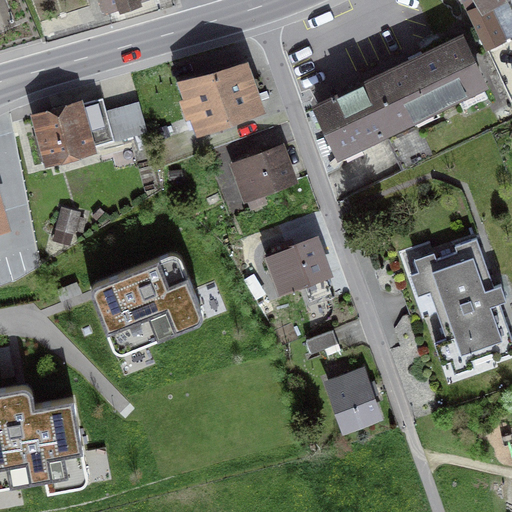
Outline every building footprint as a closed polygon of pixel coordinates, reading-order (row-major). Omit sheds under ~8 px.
[(99,0),(106,16),(151,0),(99,0)] [(501,38),(482,6),(478,0),(461,0),(488,46),(501,38)] [(481,82),(457,32),(313,102),(338,152),(481,82)] [(251,64),(179,85),(195,140),(267,119),(251,64)] [(101,99),(40,115),(51,157),(146,132),(137,101),(104,110),(101,99)] [(421,126),(392,140),(405,167),(434,154),(421,126)] [(284,148),(230,167),(244,205),(298,185),(284,148)] [(0,194),(0,233),(10,230),(0,194)] [(77,217),(62,212),(57,227),(72,232),(77,217)] [(317,239),(266,257),(280,297),(331,278),(317,239)] [(420,274),(410,278),(428,328),(442,323),(457,368),(511,348),(511,338),(478,239),(416,261),(420,274)] [(176,252),(91,286),(117,352),(202,319),(176,252)] [(334,330),(306,339),(310,353),(338,344),(334,330)] [(366,368),(326,382),(345,436),(384,422),(366,368)] [(29,385),(0,390),(0,489),(87,474),(74,399),(33,407),(29,385)]
